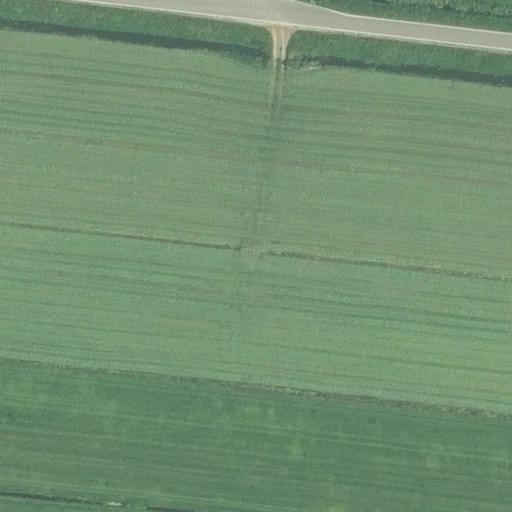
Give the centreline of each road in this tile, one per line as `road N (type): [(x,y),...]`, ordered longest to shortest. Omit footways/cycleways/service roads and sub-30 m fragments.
road 1 (unclassified): [(511,44),(143,0)]
road 2 (track): [(250,263),(286,0)]
